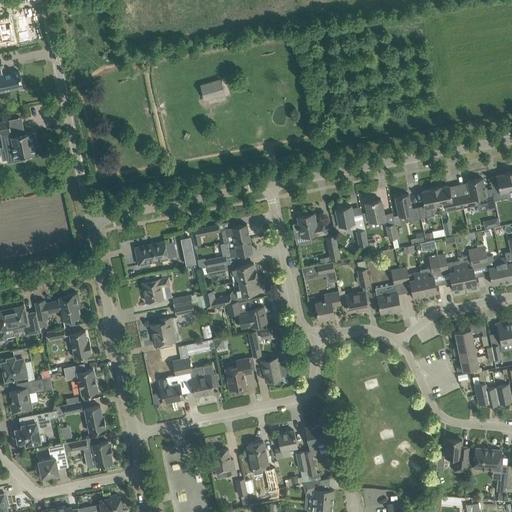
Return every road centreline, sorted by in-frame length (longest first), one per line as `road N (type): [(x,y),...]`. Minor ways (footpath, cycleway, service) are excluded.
road 1 (residential): [(269,183),(511,138)]
road 2 (residential): [(134,433),(300,399),(313,388),(315,338)]
road 3 (unclassified): [(81,183),(41,0)]
road 4 (residential): [(89,220),(269,183)]
road 5 (residential): [(134,433),(98,264)]
road 6 (residential): [(315,338),(297,304),(269,183)]
road 7 (residential): [(143,474),(41,494),(0,455)]
road 8 (residential): [(395,346),(412,361),(439,414),(457,424),(511,428)]
road 9 (residential): [(511,297),(438,314),(395,346)]
